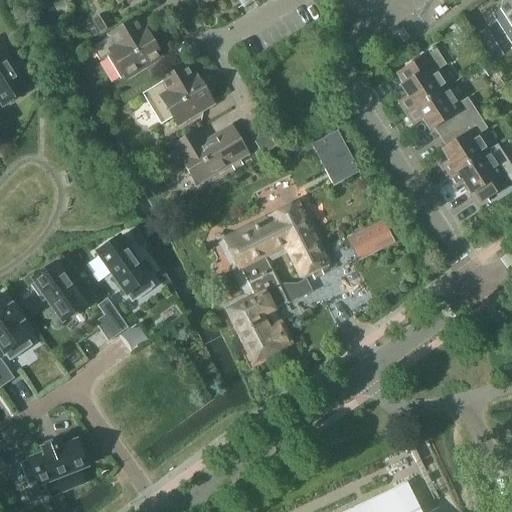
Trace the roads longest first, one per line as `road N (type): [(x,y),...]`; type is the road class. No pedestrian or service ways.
road 1 (residential): [(478,291),(358,89),(347,57),(365,28)]
road 2 (residential): [(179,503),(372,369)]
road 3 (residential): [(511,388),(402,406),(389,402),(372,369)]
road 4 (residential): [(164,492),(77,385)]
road 5 (residential): [(372,369),(478,291)]
